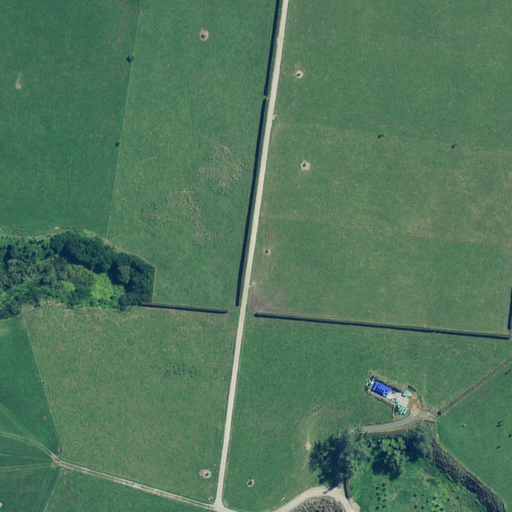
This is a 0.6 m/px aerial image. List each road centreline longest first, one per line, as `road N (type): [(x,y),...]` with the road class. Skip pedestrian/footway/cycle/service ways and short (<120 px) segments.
road 1 (track): [(287,0),(209,494),(242,511)]
road 2 (track): [(511,346),(407,426),(342,436),(345,487)]
